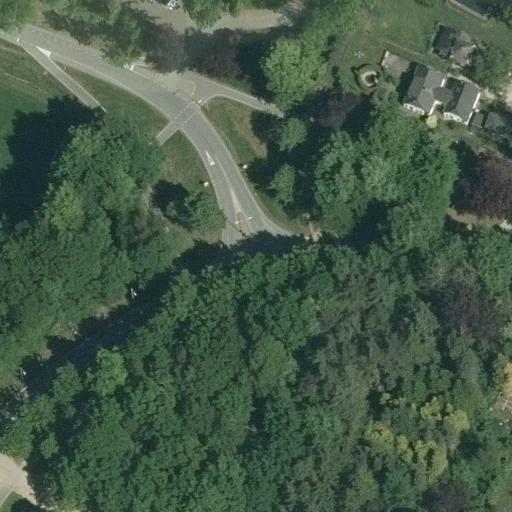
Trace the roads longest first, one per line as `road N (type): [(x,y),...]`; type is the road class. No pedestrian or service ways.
road 1 (unclassified): [(259,275),(225,177),(181,117),(94,65),(0,27)]
road 2 (tertiary): [(0,431),(135,325),(259,275)]
road 3 (tertiary): [(511,248),(366,248),(259,275)]
